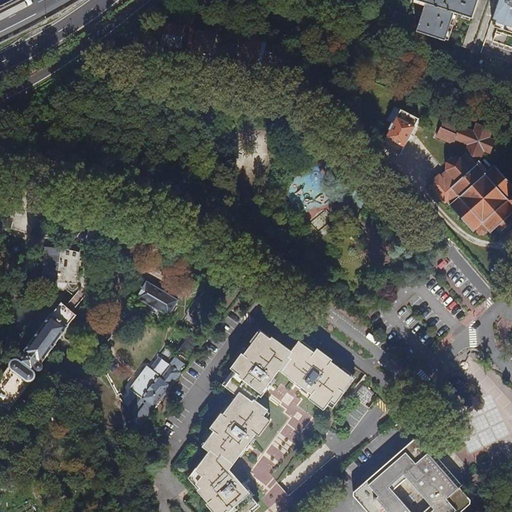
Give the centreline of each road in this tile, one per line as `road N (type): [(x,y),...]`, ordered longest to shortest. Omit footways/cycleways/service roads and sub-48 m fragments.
road 1 (residential): [(498,307),(309,89),(137,62)]
road 2 (motorway): [(0,96),(55,67),(139,0)]
